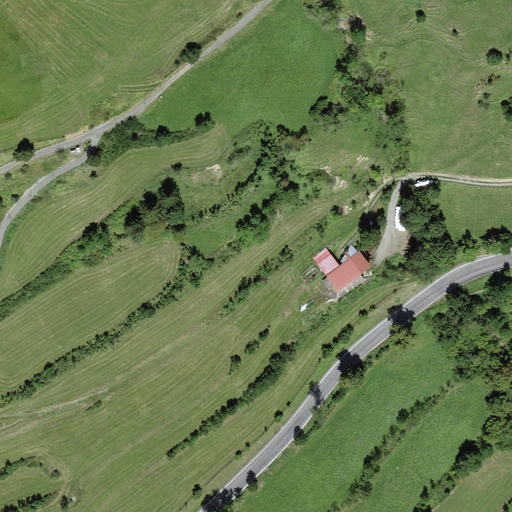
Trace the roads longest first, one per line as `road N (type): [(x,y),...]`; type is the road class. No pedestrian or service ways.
road 1 (tertiary): [(208,511),(347,359),(444,283),(511,256)]
road 2 (track): [(268,0),(135,112),(0,170)]
road 3 (track): [(388,243),(401,182),(511,180)]
